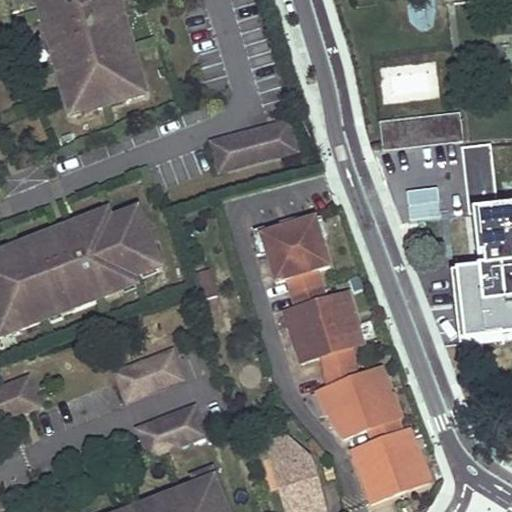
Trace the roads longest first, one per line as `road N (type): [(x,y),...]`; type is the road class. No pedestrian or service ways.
road 1 (residential): [(511,501),(468,470),(408,344),(348,176),(300,0)]
road 2 (unknown): [(0,465),(211,380)]
